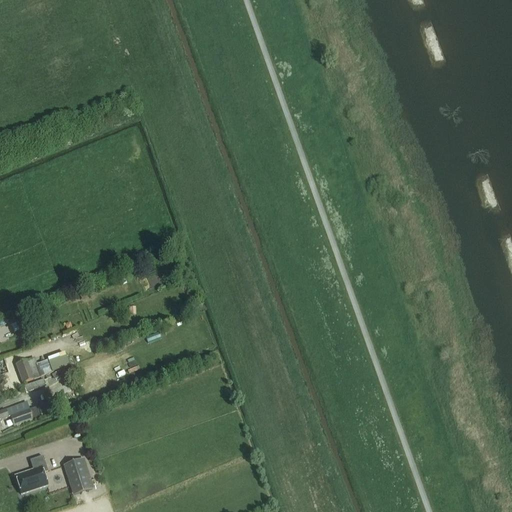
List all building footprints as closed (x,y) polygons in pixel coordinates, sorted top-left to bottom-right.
[(34,317),(29,319),(33,327),(37,325),(43,323),(40,314),(34,317)] [(29,319),(17,324),(20,332),(33,327),(29,319)] [(50,359),(55,371),(72,365),(67,353),(50,359)] [(34,358),(15,365),(23,385),(52,373),(47,361),(37,365),(34,358)] [(0,428),(1,428),(0,425),(0,421),(8,418),(6,411),(0,412),(0,428)] [(13,427),(32,421),(29,411),(27,412),(10,418),(13,427)] [(43,457),(30,461),(33,471),(15,477),(21,495),(48,486),(44,474),(48,472),(43,457)] [(83,461),(67,467),(76,496),(93,491),(83,461)]
